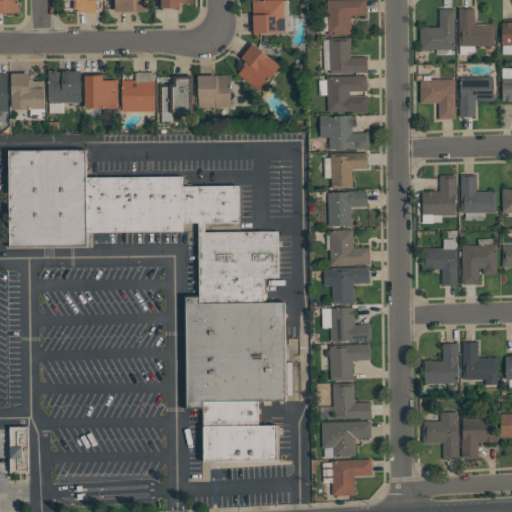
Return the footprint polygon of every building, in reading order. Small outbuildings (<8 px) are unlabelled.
[(0,0),(18,0),(18,7),(19,7),(19,13),(0,13),(0,0)] [(96,0),(96,13),(78,13),(78,9),(74,9),(74,0),(96,0)] [(115,11),(115,0),(148,0),(148,11),(115,11)] [(161,8),(161,0),(194,0),(194,3),(179,3),(179,7),(178,7),(178,9),(162,9),(162,8),(161,8)] [(284,0),(284,15),(285,15),(285,32),(276,32),(258,33),(258,34),(253,34),(253,0),(284,0)] [(351,34),(327,35),(327,0),(366,0),(366,15),(351,15),(351,34)] [(439,27),(439,9),(454,8),(455,49),(420,49),(420,27),(439,27)] [(458,8),(474,8),(474,24),(486,24),(486,23),(494,23),(494,29),(494,45),(459,46),(458,8)] [(511,54),(502,54),(502,45),(501,45),(502,22),(511,22),(511,54)] [(323,39),(329,39),(329,38),(343,38),(343,37),(350,37),(351,57),(367,56),(367,72),(330,73),(329,51),(323,51),(323,39)] [(238,74),(245,65),(243,64),(245,61),(241,57),(252,43),(280,66),(260,91),(238,74)] [(511,100),(502,100),(502,67),(511,67),(511,100)] [(48,103),(48,71),(62,71),(81,71),(81,93),(81,102),(64,102),(64,103),(48,103)] [(0,72),(8,72),(8,111),(0,111),(0,72)] [(154,72),(154,111),(121,111),(121,80),(135,80),(135,72),(154,72)] [(12,109),(12,73),(29,73),(29,79),(34,79),(34,81),(44,81),(44,111),(41,111),(41,118),(30,118),(30,109),(12,109)] [(85,75),(86,75),(86,73),(102,73),(102,75),(103,75),(103,80),(118,80),(118,107),(85,107),(85,75)] [(198,107),(198,98),(198,75),(216,75),(216,74),(231,74),(231,107),(198,107)] [(368,110),(327,111),(326,76),(367,75),(367,91),(350,91),(350,96),(367,95),(368,110)] [(193,76),(193,112),(190,112),(190,111),(173,111),(173,113),(170,113),(170,111),(162,111),(162,113),(159,113),(159,84),(170,84),(173,84),(173,76),(193,76)] [(493,76),(493,94),(495,94),(495,100),(486,100),(486,99),(475,99),(475,116),(459,116),(459,97),(460,97),(460,77),(493,76)] [(420,103),(420,79),(455,79),(455,118),(438,118),(438,103),(420,103)] [(329,149),(329,137),(320,137),(320,115),(352,115),(352,132),(368,132),(368,135),(369,135),(369,146),(368,146),(368,149),(350,149),(349,149),(329,149)] [(11,151),(88,150),(88,178),(88,233),(88,246),(12,246),(11,151)] [(353,188),(331,188),(330,153),(367,152),(368,167),(352,168),(352,180),(353,188)] [(422,192),(440,191),(439,176),(442,176),(442,174),(454,174),(454,175),(456,175),(456,193),(455,193),(455,215),(433,215),(433,223),(422,223),(422,192)] [(461,212),(461,175),(476,175),(476,191),(496,191),(496,212),(461,212)] [(88,178),(184,177),(184,186),(184,223),(185,232),(88,233),(88,178)] [(240,186),(240,222),(184,223),(184,186),(240,186)] [(511,212),(502,212),(502,189),(511,189),(511,212)] [(327,192),(345,192),(345,191),(367,190),(368,206),(351,206),(352,226),(346,227),(346,225),(328,226),(327,192)] [(370,264),(330,265),(329,230),(353,229),(353,247),(369,247),(370,264)] [(200,232),(278,232),(278,278),(264,278),(264,300),(200,300),(200,232)] [(511,266),(502,266),(502,261),(502,244),(511,244),(511,266)] [(478,268),(478,284),(462,284),(462,245),(497,245),(497,274),(483,274),(483,268),(478,268)] [(457,285),(441,285),(441,269),(420,269),(420,247),(457,247),(457,285)] [(324,270),(331,269),(331,268),(369,267),(370,283),(353,283),(353,295),(354,295),(354,303),(332,304),(332,285),(324,285),(324,270)] [(186,300),(200,300),(264,300),(285,300),(285,401),(258,401),(203,401),(203,408),(186,408),(186,300)] [(354,307),(354,324),(370,324),(370,327),(371,327),(371,338),(370,338),(370,341),(352,341),(352,340),(331,341),(330,307),(354,307)] [(463,379),(462,341),(478,341),(478,357),(489,357),(498,357),(498,363),(497,363),(497,384),(485,384),(485,379),(463,379)] [(458,343),(458,361),(457,361),(457,383),(424,383),(424,360),(443,360),(443,343),(458,343)] [(353,379),(330,380),(329,345),(370,344),(370,359),(353,360),(353,379)] [(332,383),(354,383),(354,402),(371,402),(371,417),(333,418),(332,383)] [(277,425),(277,461),(203,461),(203,408),(203,401),(258,401),(258,424),(277,425)] [(458,458),(443,458),(443,442),(420,442),(420,435),(421,435),(421,420),(440,420),(440,412),(457,412),(457,420),(458,420),(458,458)] [(511,436),(499,436),(499,432),(500,432),(500,413),(511,413),(511,436)] [(495,418),(495,441),(478,441),(478,457),(475,457),(475,458),(463,458),(463,457),(461,457),(461,438),(462,438),(462,418),(495,418)] [(321,422),(370,421),(371,437),(355,437),(356,456),(334,457),(334,456),(333,456),(333,447),(322,447),(321,422)] [(10,426),(28,426),(28,472),(11,472),(10,458),(9,458),(9,446),(10,446),(10,426)] [(354,494),(332,495),(332,482),(323,482),(322,462),(331,462),(331,460),(371,459),(372,474),(354,475),(354,494)]
